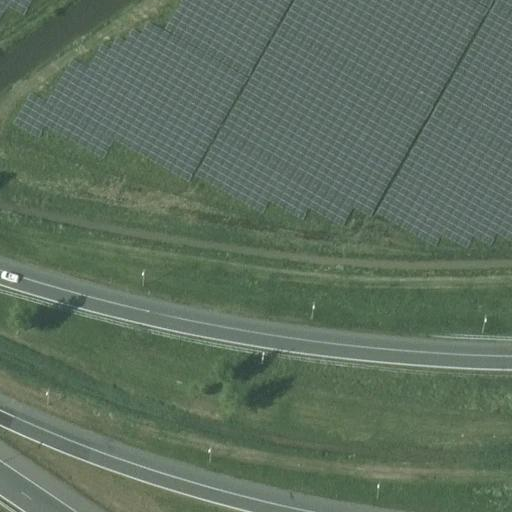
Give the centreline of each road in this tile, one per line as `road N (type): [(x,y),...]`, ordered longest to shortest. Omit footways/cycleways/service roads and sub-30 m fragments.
road 1 (motorway): [(511,363),(224,336),(0,278)]
road 2 (motorway): [(268,511),(129,473),(0,418)]
